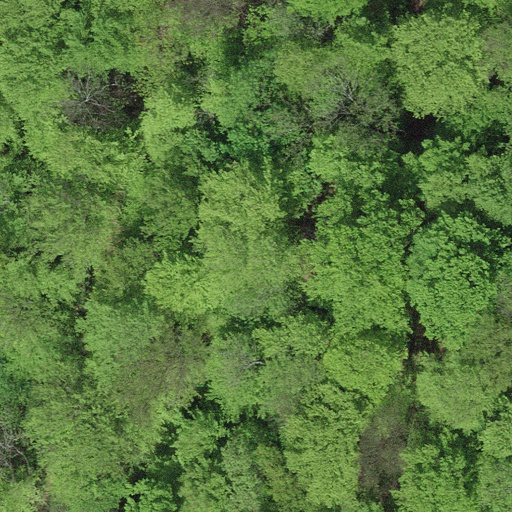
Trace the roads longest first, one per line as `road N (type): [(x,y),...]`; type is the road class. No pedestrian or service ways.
road 1 (track): [(44,511),(99,373),(164,0)]
road 2 (track): [(424,0),(469,511)]
